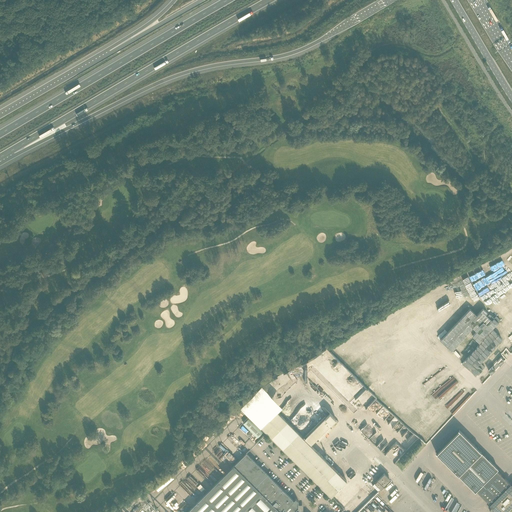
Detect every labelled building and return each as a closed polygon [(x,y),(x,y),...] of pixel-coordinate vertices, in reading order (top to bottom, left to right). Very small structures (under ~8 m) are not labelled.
[(316,387),(323,381),(319,377),(312,383),(316,387)] [(282,406),(262,385),(245,402),(242,398),(238,402),(241,406),(240,406),(330,496),(346,480),(310,444),(317,437),(319,439),(331,428),(329,426),(336,419),(329,412),(304,438),(277,411),(282,406)] [(393,426),(398,419),(390,414),(387,418),(386,418),(385,420),(393,426)] [(496,469),(498,468),(459,430),(436,453),(475,491),(476,490),(490,503),(489,504),(491,506),(490,508),(494,511),(504,511),(511,505),(511,506),(511,484),(510,483),(496,469)] [(217,482),(186,511),(301,511),(302,509),(301,509),(301,507),(298,507),(298,501),(295,498),(293,500),(248,455),(246,453),(242,456),(242,457),(239,460),(229,470),(226,473),(217,482)] [(383,474),(382,473),(379,476),(380,477),(374,483),(375,483),(372,485),(378,491),(380,489),(381,489),(390,480),(383,474)]
